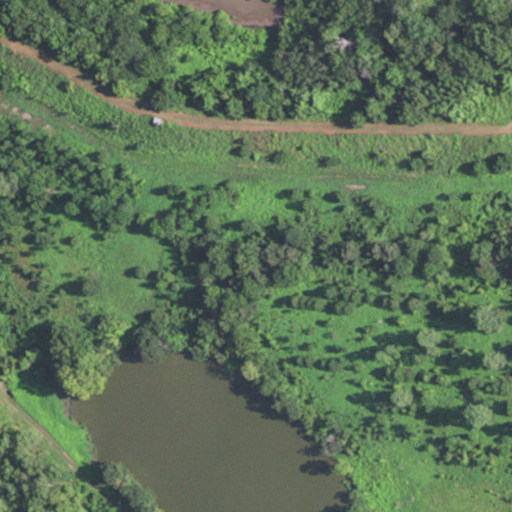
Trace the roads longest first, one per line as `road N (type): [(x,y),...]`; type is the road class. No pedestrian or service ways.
road 1 (residential): [(511,128),(195,125),(127,102),(0,31)]
road 2 (residential): [(0,379),(41,437),(123,511)]
